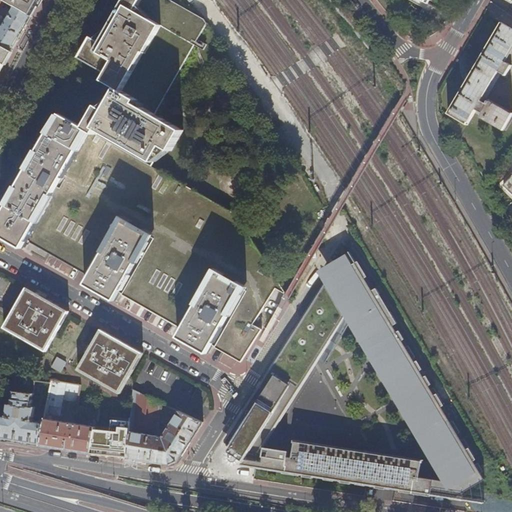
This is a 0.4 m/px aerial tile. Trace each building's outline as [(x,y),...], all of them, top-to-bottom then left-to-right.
[(41,0),(2,0),(6,2),(16,7),(32,16),(41,0)] [(98,106),(85,128),(140,159),(151,139),(159,144),(171,124),(154,115),(183,62),(202,28),(193,14),(167,0),(107,0),(102,10),(118,19),(114,26),(111,24),(100,43),(91,38),(80,58),(107,72),(102,80),(117,89),(106,110),(98,106)] [(423,0),(428,2),(429,3),(441,10),(447,1),(446,0),(423,0)] [(23,33),(32,16),(16,7),(8,21),(4,18),(0,24),(0,43),(13,50),(23,33)] [(511,47),(511,29),(502,24),(449,115),(467,125),(476,109),(483,113),(481,117),(503,130),(511,114),(488,101),(486,104),(481,101),(498,72),(506,76),(511,66),(504,62),(511,47)] [(0,72),(3,67),(13,50),(0,43),(0,72)] [(285,292),(258,248),(236,213),(157,169),(140,159),(85,128),(60,114),(48,135),(47,135),(6,207),(7,208),(0,220),(0,237),(45,263),(49,255),(26,242),(34,229),(37,231),(30,243),(90,277),(85,285),(115,302),(120,293),(183,329),(178,337),(207,353),(211,345),(238,360),(243,359),(254,342),(264,325),(256,320),(262,310),(270,315),(285,292)] [(499,185),(511,197),(511,193),(503,185),(511,176),(511,171),(499,184),(499,185)] [(318,201),(301,176),(275,194),(292,219),(318,201)] [(511,176),(503,185),(511,193),(511,176)] [(369,456),(340,451),(299,445),(296,464),(291,464),(292,458),(268,455),(267,460),(259,459),(258,453),(271,433),(273,430),(279,419),(311,368),(321,352),(345,313),(342,308),(346,300),(360,278),(361,276),(343,265),(306,324),(305,326),(284,360),(268,386),(272,388),(265,400),(257,413),(254,411),(251,417),(240,435),(227,455),(228,459),(229,461),(231,463),(232,464),(233,465),(235,466),(237,467),(241,467),(241,465),(241,463),(255,465),(255,467),(254,469),(256,469),(266,471),(336,482),(362,486),(361,490),(364,490),(365,490),(394,495),(399,495),(424,500),(425,496),(459,502),(460,497),(422,491),(426,465),(379,457),(369,456)] [(460,497),(464,494),(483,482),(471,460),(473,459),(462,441),(460,443),(438,407),(440,405),(431,390),(428,392),(421,379),(391,328),(395,326),(373,290),(369,293),(360,278),(346,300),(355,315),(348,319),(364,344),(370,340),(373,344),(365,348),(382,376),(378,378),(391,400),(395,398),(405,414),(402,415),(409,427),(413,424),(460,497)] [(45,351),(67,312),(26,289),(4,328),(45,351)] [(287,295),(285,292),(270,315),(279,320),(290,300),(290,299),(287,295)] [(119,392),(141,353),(100,329),(77,369),(119,392)] [(55,357),(50,368),(60,373),(65,362),(55,357)] [(0,439),(28,444),(40,446),(44,423),(33,420),(35,407),(32,407),(35,381),(16,379),(12,404),(9,404),(7,417),(0,416),(0,439)] [(76,416),(96,419),(101,391),(51,383),(46,413),(60,416),(63,400),(77,405),(76,416)] [(128,458),(153,462),(171,465),(178,462),(192,439),(203,423),(192,417),(179,411),(169,428),(159,422),(161,403),(134,391),(128,458)] [(85,453),(91,454),(96,421),(93,420),(92,427),(45,420),(44,423),(40,446),(85,453)]
